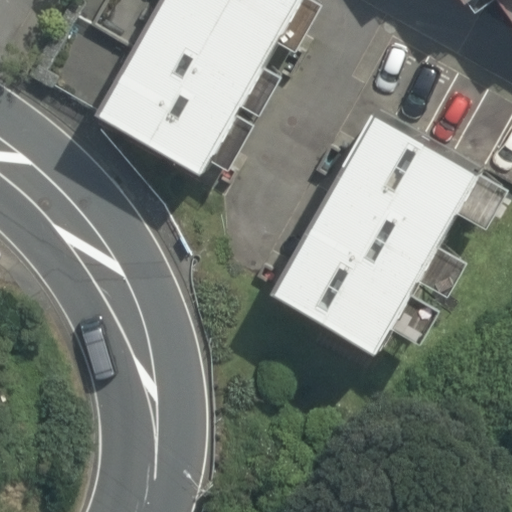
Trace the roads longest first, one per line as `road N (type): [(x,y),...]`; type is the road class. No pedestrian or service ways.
road 1 (secondary): [(130,511),(131,401),(116,304),(41,198),(0,173)]
road 2 (unknown): [(397,0),(234,305)]
